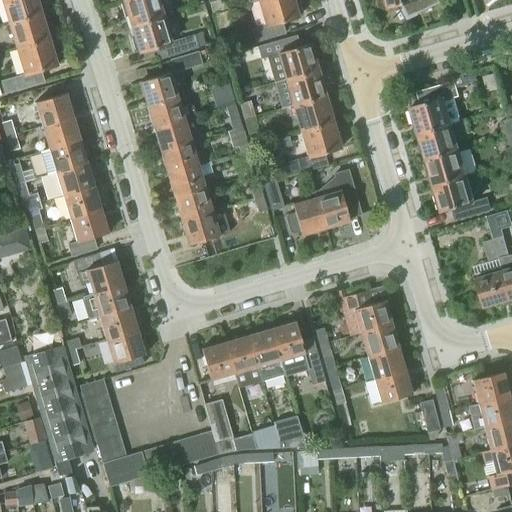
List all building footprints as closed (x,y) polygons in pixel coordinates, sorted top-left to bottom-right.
[(36,0),(1,0),(8,24),(41,15),(36,0)] [(131,27),(164,17),(158,0),(128,0),(123,1),(131,27)] [(208,0),(213,14),(225,11),(228,10),(226,3),(222,4),(221,0),(208,0)] [(253,30),(256,43),(285,34),(282,23),(298,18),(297,14),(301,13),(297,0),(293,1),(292,0),(261,0),(258,1),(266,27),(253,30)] [(381,0),(384,8),(387,7),(388,10),(401,6),(408,20),(440,4),(438,0),(381,0)] [(229,23),(225,11),(213,14),(216,27),(229,23)] [(41,15),(8,24),(16,50),(49,40),(41,15)] [(164,17),(131,27),(139,53),(156,48),(159,59),(205,45),(201,33),(171,42),(164,17)] [(286,38),(258,46),(261,59),(266,57),(274,84),(285,81),(318,71),(315,60),(318,59),(314,46),(311,47),(310,44),(289,50),(286,38)] [(4,95),(43,83),(40,72),(57,66),(49,40),(16,50),(24,76),(1,83),(4,95)] [(198,53),(191,55),(172,61),(176,72),(201,65),(198,53)] [(285,81),(274,84),(281,109),(292,106),(325,97),(325,94),(328,93),(324,80),(321,81),(318,71),(285,81)] [(473,73),(450,79),(452,83),(453,83),(454,83),(456,89),(476,83),(473,73)] [(139,83),(146,107),(178,98),(171,74),(139,83)] [(226,107),(226,108),(234,105),(227,82),(212,87),(215,98),(212,98),(216,110),(226,107)] [(416,122),(419,135),(461,123),(454,99),(458,98),(456,89),(454,83),(453,83),(452,83),(416,93),(420,106),(412,108),(412,109),(409,110),(412,123),(416,122)] [(67,94),(35,104),(42,127),(74,118),(67,94)] [(292,106),(300,133),(333,124),(330,112),(333,111),(329,98),(326,99),(325,97),(292,106)] [(184,120),(191,118),(196,116),(192,105),(181,108),(178,98),(146,107),(153,130),(185,121),(184,120)] [(244,120),(254,117),(249,103),(240,106),(244,120)] [(227,132),(227,133),(241,129),(234,105),(226,108),(233,131),(227,132)] [(254,117),(244,120),(249,135),(258,132),(254,117)] [(74,118),(42,127),(48,151),(81,141),(74,118)] [(501,122),(506,137),(511,135),(511,120),(511,119),(501,122)] [(2,124),(7,138),(15,136),(11,121),(2,124)] [(191,143),(185,121),(153,130),(160,153),(199,142),(199,141),(191,143)] [(425,157),(426,160),(459,151),(455,137),(470,132),(467,121),(461,123),(419,135),(422,144),(418,145),(422,158),(425,157)] [(341,150),(333,124),(300,133),(307,159),(280,167),(284,178),(326,166),(323,155),(341,150)] [(240,154),(248,151),(244,138),(241,129),(227,133),(232,149),(238,147),(240,154)] [(15,136),(7,138),(11,152),(20,150),(15,136)] [(87,165),(81,141),(48,151),(40,153),(47,176),(87,165)] [(206,164),(199,142),(160,153),(167,176),(191,169),(198,167),(198,166),(206,164)] [(0,145),(0,144),(0,175),(8,173),(0,145)] [(240,154),(244,169),(246,175),(254,173),(252,166),(248,151),(240,154)] [(430,175),(433,186),(466,177),(459,151),(426,160),(427,162),(424,163),(427,176),(430,175)] [(94,189),(88,165),(55,174),(62,198),(94,189)] [(198,167),(191,169),(167,176),(174,200),(205,190),(198,167)] [(16,185),(25,183),(20,168),(12,171),(16,185)] [(314,192),(316,198),(325,230),(348,224),(347,220),(359,216),(346,170),(333,174),(334,178),(318,191),(314,192)] [(466,177),(433,186),(436,197),(433,198),(437,211),(440,210),(441,213),(459,208),(462,219),(490,212),(487,200),(473,204),(466,177)] [(273,181),(262,184),(271,211),(281,208),(273,181)] [(25,183),(16,185),(21,200),(24,209),(27,208),(40,204),(37,193),(29,196),(25,183)] [(253,201),(261,198),(258,184),(249,187),(253,201)] [(94,189),(62,198),(69,221),(101,211),(94,189)] [(181,223),(191,220),(212,214),(212,213),(205,190),(174,200),(181,223)] [(261,198),(253,201),(257,215),(265,213),(261,198)] [(325,230),(316,198),(291,205),(294,214),(287,216),(285,219),(289,233),(292,235),(299,233),(301,237),(325,230)] [(27,208),(34,231),(43,228),(38,211),(42,210),(40,204),(27,208)] [(191,246),(219,238),(230,235),(223,210),(212,213),(212,214),(191,220),(181,223),(188,247),(191,246)] [(101,211),(69,221),(75,242),(67,245),(70,257),(96,249),(93,239),(108,235),(101,211)] [(43,228),(34,231),(38,244),(47,242),(43,228)] [(24,229),(0,235),(0,259),(31,251),(24,229)] [(503,237),(493,240),(499,261),(501,271),(510,301),(511,300),(511,255),(509,256),(503,237)] [(499,261),(493,240),(469,247),(473,260),(487,256),(489,264),(499,261)] [(116,263),(101,267),(98,255),(72,262),(75,274),(76,273),(80,285),(87,283),(91,295),(123,286),(116,263)] [(510,301),(501,271),(475,279),(484,309),(510,301)] [(89,321),(98,318),(130,309),(123,286),(91,295),(82,298),(83,299),(81,299),(87,319),(89,319),(89,321)] [(58,305),(66,303),(62,289),(53,292),(58,305)] [(373,304),(370,290),(339,299),(349,337),(359,334),(392,324),(385,301),(373,304)] [(62,320),(71,317),(66,303),(58,305),(62,320)] [(105,342),(137,332),(130,309),(98,318),(105,342)] [(0,320),(0,344),(10,341),(4,320),(0,320)] [(280,362),(284,375),(285,377),(307,370),(312,385),(324,381),(312,339),(300,343),(294,323),(271,329),(280,362)] [(366,357),(398,348),(392,324),(359,334),(366,357)] [(271,329),(248,336),(261,382),(284,375),(280,362),(271,329)] [(115,374),(144,365),(141,357),(145,356),(137,332),(105,342),(115,374)] [(325,334),(316,336),(320,348),(328,346),(325,334)] [(225,343),(234,375),(238,389),(261,382),(248,336),(225,343)] [(66,353),(75,350),(80,349),(78,339),(63,343),(66,353)] [(202,350),(211,382),(234,375),(225,343),(202,350)] [(328,346),(320,348),(323,360),(331,358),(328,346)] [(17,347),(0,351),(0,359),(3,369),(3,371),(21,366),(23,365),(22,363),(17,347)] [(55,462),(68,458),(93,451),(61,347),(24,358),(55,462)] [(373,380),(405,371),(398,348),(366,357),(373,380)] [(66,353),(70,367),(79,364),(75,350),(66,353)] [(21,366),(3,371),(6,379),(0,381),(4,393),(27,386),(21,366)] [(412,396),(405,371),(373,380),(380,405),(412,396)] [(476,403),(477,404),(477,405),(509,398),(503,373),(471,381),(476,403)] [(336,376),(328,378),(332,392),(340,389),(336,376)] [(102,381),(79,388),(82,400),(105,393),(102,381)] [(345,404),(340,389),(332,392),(336,406),(345,404)] [(82,400),(86,411),(109,405),(105,393),(82,400)] [(437,399),(440,414),(449,412),(445,397),(437,399)] [(483,428),(483,429),(511,421),(511,409),(509,398),(477,405),(477,404),(467,407),(473,430),(483,428)] [(432,401),(419,404),(429,441),(433,441),(437,436),(439,431),(432,401)] [(33,418),(28,402),(15,405),(20,422),(33,418)] [(218,455),(235,451),(221,402),(205,406),(212,432),(218,455)] [(89,422),(112,415),(113,415),(109,405),(86,411),(89,422)] [(449,412),(440,414),(444,428),(452,426),(449,412)] [(89,422),(92,432),(115,426),(112,415),(89,422)] [(28,445),(28,446),(44,442),(44,441),(45,440),(38,418),(22,422),(29,445),(28,445)] [(489,452),(511,446),(511,421),(483,429),(489,452)] [(115,426),(92,432),(96,443),(119,436),(115,426)] [(273,427),(251,434),(255,449),(262,449),(263,449),(277,448),(277,440),(273,427)] [(212,432),(200,435),(207,458),(218,455),(212,432)] [(460,434),(446,437),(448,447),(452,462),(452,461),(461,459),(457,445),(463,443),(460,434)] [(200,435),(189,439),(195,462),(207,458),(200,435)] [(119,436),(96,443),(99,453),(122,446),(119,436)] [(189,439),(177,442),(183,465),(195,462),(189,439)] [(302,439),(277,440),(277,448),(302,447),(302,439)] [(28,446),(33,462),(49,457),(44,442),(28,446)] [(177,442),(165,446),(172,469),(183,465),(177,442)] [(434,445),(428,445),(428,455),(441,454),(447,477),(456,475),(452,461),(452,462),(448,447),(442,448),(442,444),(434,445)] [(413,456),(428,455),(428,445),(412,445),(413,456)] [(122,446),(99,453),(102,465),(125,458),(122,446)] [(165,446),(153,450),(159,472),(172,469),(165,446)] [(402,446),(378,447),(379,457),(379,463),(403,462),(403,446),(402,446)] [(511,446),(489,452),(482,454),(484,464),(491,462),(494,475),(486,477),(490,490),(491,489),(505,486),(511,484),(511,446)] [(364,458),(379,457),(378,447),(364,448),(364,458)] [(345,449),(331,450),(332,460),(345,459),(345,449)] [(125,458),(102,465),(109,486),(109,487),(144,477),(155,474),(159,472),(153,450),(125,458)] [(331,450),(317,451),(318,460),(332,460),(331,450)] [(274,453),(256,454),(257,463),(274,462),(274,453)] [(244,454),(233,456),(233,465),(257,463),(256,454),(244,454)] [(221,458),(209,462),(209,471),(209,472),(223,468),(223,473),(233,472),(233,465),(233,456),(221,458)] [(68,458),(55,462),(59,477),(72,473),(68,458)] [(209,471),(209,462),(192,467),(196,476),(209,472),(209,471)] [(174,473),(159,477),(162,487),(176,482),(174,473)] [(64,479),(68,495),(80,491),(72,476),(64,479)] [(145,481),(148,491),(162,487),(159,477),(145,481)] [(30,486),(30,488),(32,502),(32,505),(47,503),(43,484),(30,486)] [(59,484),(47,487),(50,499),(62,496),(59,484)] [(505,486),(491,489),(493,498),(508,495),(505,486)] [(16,491),(15,491),(17,504),(32,502),(30,488),(16,490),(16,491)] [(17,505),(17,504),(15,491),(3,493),(4,507),(17,505)]
